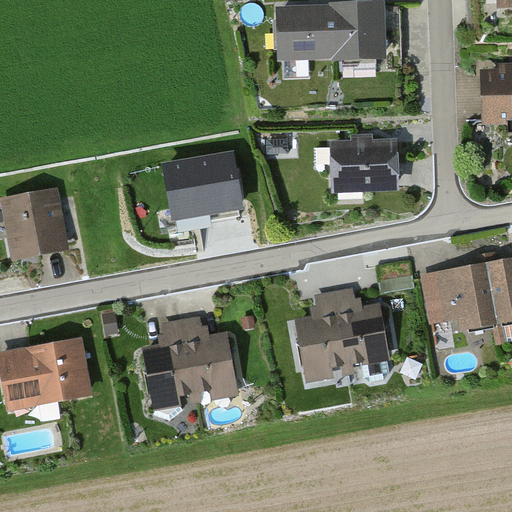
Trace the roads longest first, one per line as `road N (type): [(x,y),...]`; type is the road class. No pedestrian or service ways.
road 1 (unclassified): [(452,226),(0,310)]
road 2 (residential): [(452,226),(445,0)]
